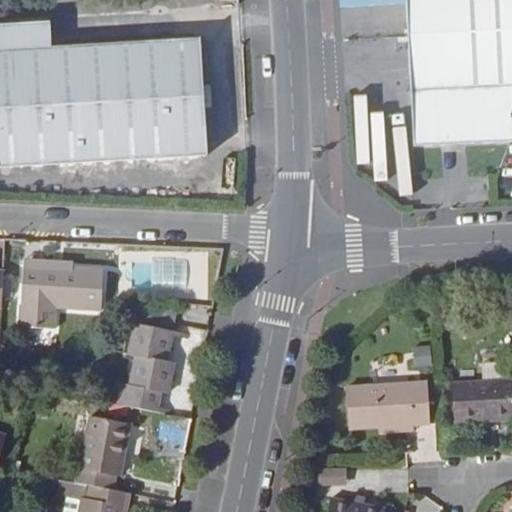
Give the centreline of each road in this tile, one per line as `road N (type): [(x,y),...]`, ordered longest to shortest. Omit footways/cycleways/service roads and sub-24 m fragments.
road 1 (residential): [(289,232),(0,217)]
road 2 (unclassified): [(237,511),(286,246)]
road 3 (unclassified): [(289,232),(297,181),(289,0)]
road 4 (unclassified): [(286,246),(511,240)]
